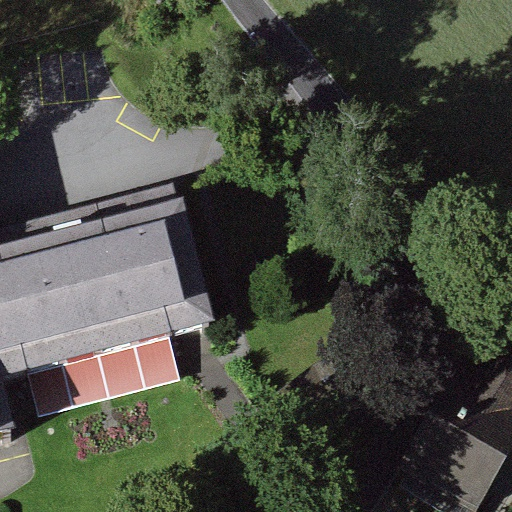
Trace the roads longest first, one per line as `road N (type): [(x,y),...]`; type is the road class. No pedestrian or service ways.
road 1 (residential): [(428,368),(415,263),(245,0)]
road 2 (residential): [(352,511),(428,368)]
